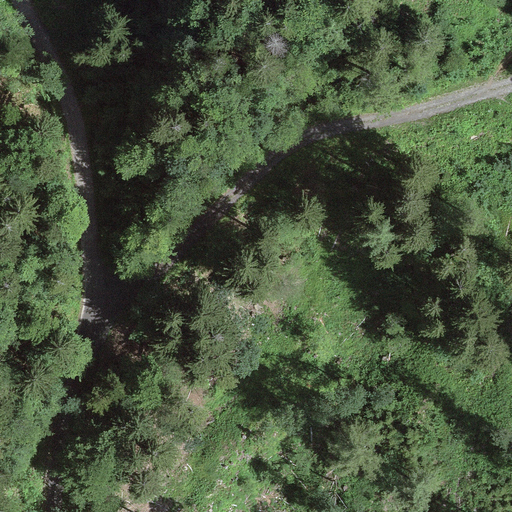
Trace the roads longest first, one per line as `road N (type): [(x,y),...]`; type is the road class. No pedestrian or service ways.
road 1 (track): [(511,85),(319,134),(185,224),(92,313),(57,511)]
road 2 (track): [(92,313),(85,171),(58,61),(22,0)]
